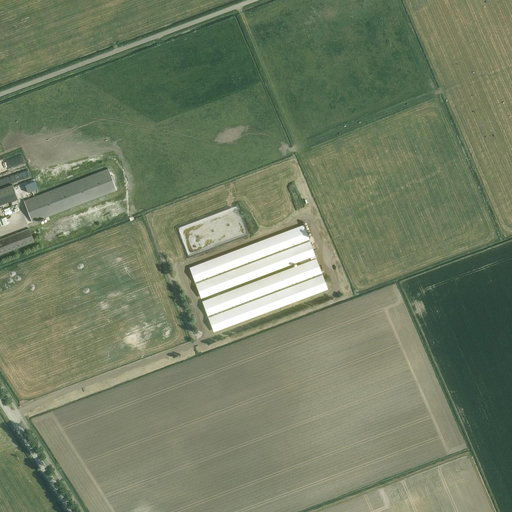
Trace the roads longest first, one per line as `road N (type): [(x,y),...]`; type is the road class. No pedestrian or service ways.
road 1 (unclassified): [(0,95),(255,0)]
road 2 (unknown): [(15,409),(200,338)]
road 3 (secondary): [(71,511),(0,397)]
